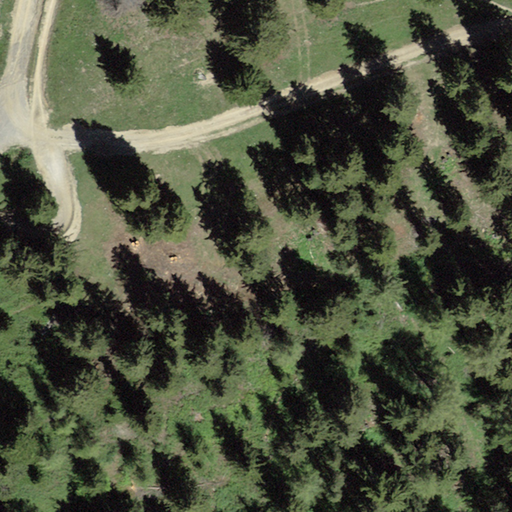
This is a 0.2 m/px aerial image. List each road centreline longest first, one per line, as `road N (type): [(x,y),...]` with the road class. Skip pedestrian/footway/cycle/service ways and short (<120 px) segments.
road 1 (track): [(511,24),(176,137),(43,134),(2,114)]
road 2 (track): [(39,0),(0,117)]
